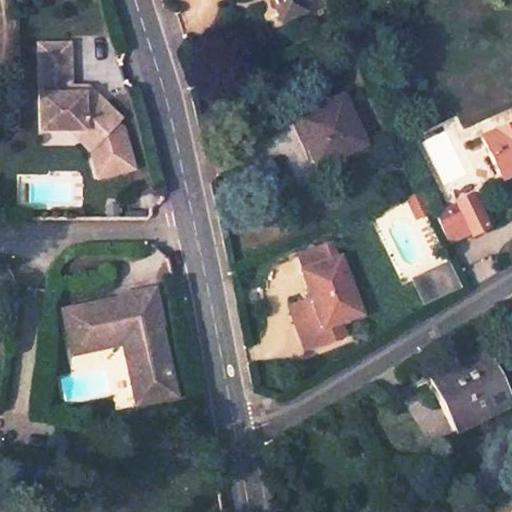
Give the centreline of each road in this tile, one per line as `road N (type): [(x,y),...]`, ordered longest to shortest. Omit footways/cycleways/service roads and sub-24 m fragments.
road 1 (residential): [(234,433),(257,430),(511,277)]
road 2 (residential): [(194,230),(135,0)]
road 3 (residential): [(234,433),(194,230)]
road 4 (unknown): [(5,432),(30,232)]
road 5 (residential): [(0,233),(194,230)]
